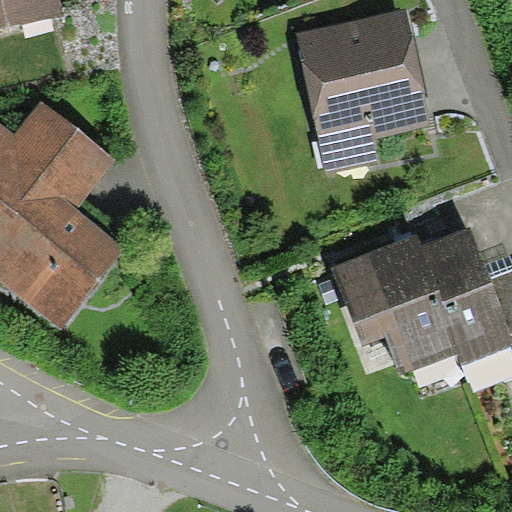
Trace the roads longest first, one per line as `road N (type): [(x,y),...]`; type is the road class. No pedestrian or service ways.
road 1 (residential): [(284,508),(137,72),(141,0)]
road 2 (unknown): [(429,0),(506,240)]
road 3 (residential): [(284,508),(62,443)]
